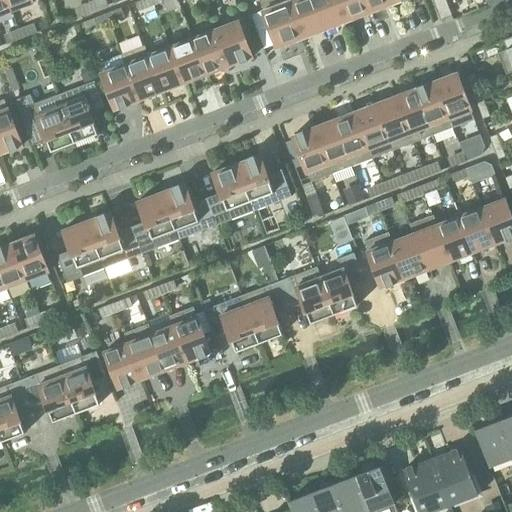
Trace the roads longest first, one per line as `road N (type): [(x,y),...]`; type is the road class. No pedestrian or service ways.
road 1 (residential): [(511,6),(0,204)]
road 2 (tertiary): [(84,511),(511,347)]
